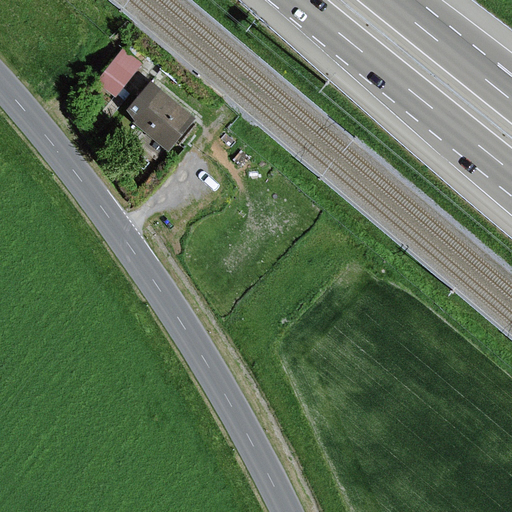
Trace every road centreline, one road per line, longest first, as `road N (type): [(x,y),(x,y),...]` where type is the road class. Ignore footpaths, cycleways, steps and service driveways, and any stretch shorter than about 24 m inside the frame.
road 1 (primary): [(290,511),(211,365),(123,234),(0,80)]
road 2 (motorway): [(304,0),(511,167)]
road 3 (motorway): [(511,96),(391,0)]
